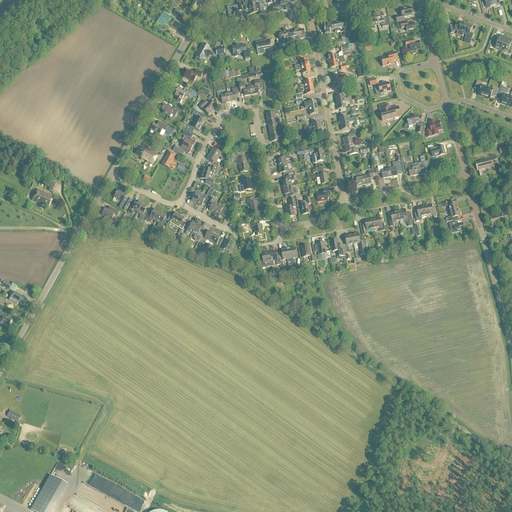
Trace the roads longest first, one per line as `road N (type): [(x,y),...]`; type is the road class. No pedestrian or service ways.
road 1 (track): [(511,464),(240,275),(158,239),(78,232)]
road 2 (tertiary): [(0,372),(110,177)]
road 3 (residential): [(253,107),(279,226),(316,223),(344,200)]
road 4 (residential): [(344,200),(310,17)]
road 5 (tertiary): [(197,21),(110,177)]
road 6 (unclassified): [(511,347),(466,177)]
road 7 (residential): [(178,205),(224,112),(253,107)]
road 8 (residential): [(344,200),(466,177)]
